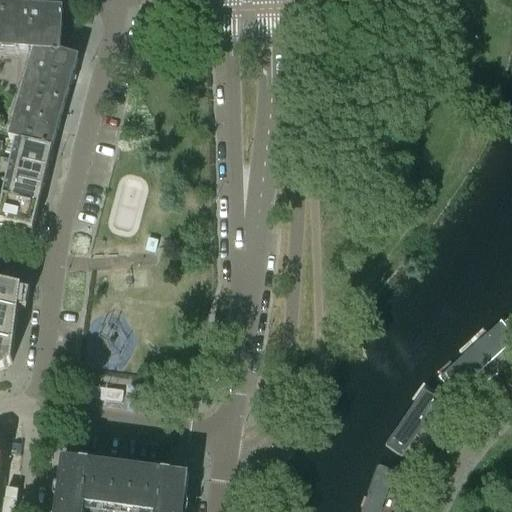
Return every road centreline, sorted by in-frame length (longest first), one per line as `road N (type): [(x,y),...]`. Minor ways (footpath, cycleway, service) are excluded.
road 1 (residential): [(115,0),(53,271)]
road 2 (residential): [(248,231),(270,48),(267,2)]
road 3 (residential): [(229,4),(231,167),(248,231)]
road 4 (residential): [(227,439),(248,231)]
road 5 (residential): [(36,410),(227,439)]
road 6 (residential): [(53,271),(36,410)]
road 7 (residential): [(511,400),(451,469),(428,511)]
